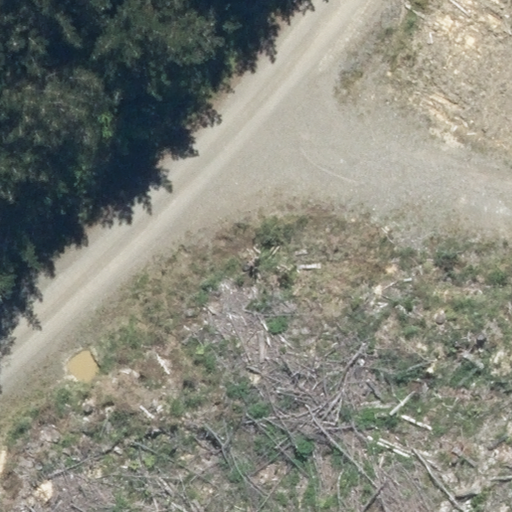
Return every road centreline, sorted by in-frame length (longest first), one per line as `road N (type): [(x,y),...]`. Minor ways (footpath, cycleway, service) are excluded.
road 1 (track): [(0,331),(183,144),(298,0)]
road 2 (track): [(183,144),(397,147),(511,172)]
